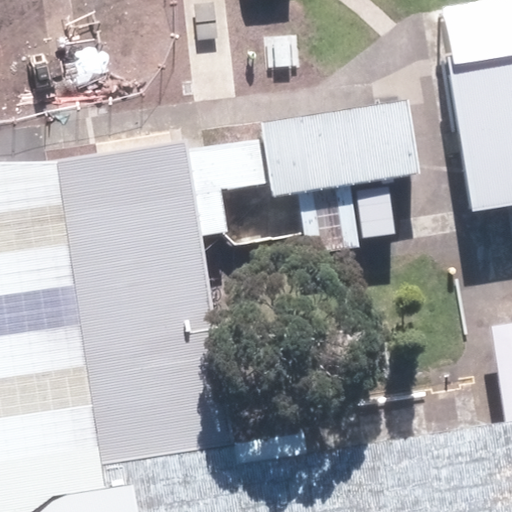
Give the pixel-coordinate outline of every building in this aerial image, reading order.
[(511,0),(489,0),(445,7),(452,51),(511,41),(511,0)] [(511,41),(452,51),(446,50),(472,215),(511,209),(511,41)] [(409,100),(259,125),(261,136),(272,199),(422,173),(409,100)] [(0,511),(511,511),(511,422),(505,424),(306,455),(303,431),(236,440),(203,236),(227,231),(222,190),(268,183),(261,136),(186,149),(185,143),(0,164),(0,511)] [(511,511),(511,319),(489,323),(505,424),(511,422),(511,511)]
